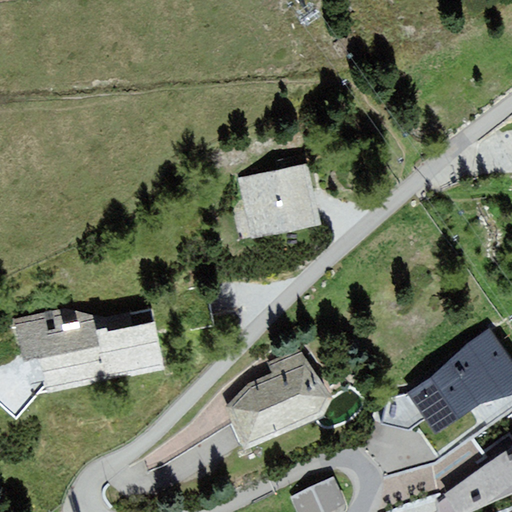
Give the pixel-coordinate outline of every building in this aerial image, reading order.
[(308,163),(238,178),(251,240),(322,225),(308,163)] [(47,394),(166,370),(153,308),(104,318),(65,309),(14,320),(23,363),(39,359),(47,394)] [(425,419),(437,435),(480,404),(511,395),(511,361),(491,329),(407,394),(388,399),(382,424),(409,430),(423,420),(425,419)] [(249,384),(224,408),(244,451),(324,416),(334,399),(300,349),(268,363),(272,373),(249,384)] [(511,447),(437,501),(439,511),(469,511),(511,493),(511,447)] [(329,511),(346,504),(333,477),(289,496),(295,511),(329,511)]
